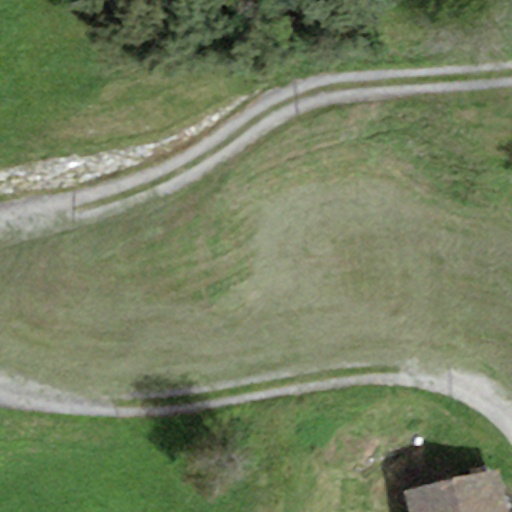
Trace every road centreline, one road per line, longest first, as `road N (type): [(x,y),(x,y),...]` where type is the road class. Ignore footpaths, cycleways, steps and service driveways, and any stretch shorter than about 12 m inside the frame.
road 1 (track): [(0,228),(153,186),(291,100),(328,89),(511,73)]
road 2 (track): [(511,411),(478,388),(397,376),(148,409),(14,400),(0,392)]
